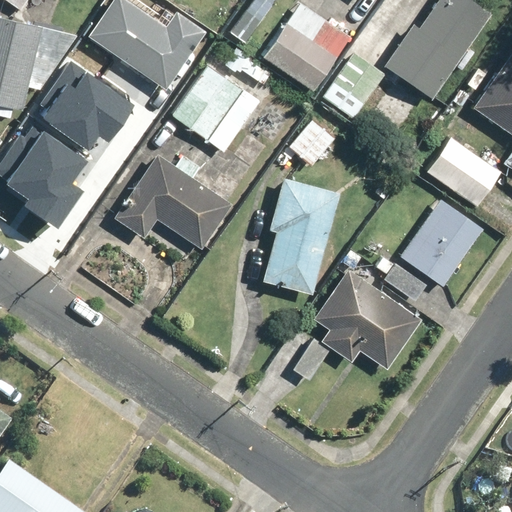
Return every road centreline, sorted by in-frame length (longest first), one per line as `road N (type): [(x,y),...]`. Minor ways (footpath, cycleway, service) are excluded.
road 1 (residential): [(353,511),(0,268)]
road 2 (residential): [(377,511),(511,316)]
